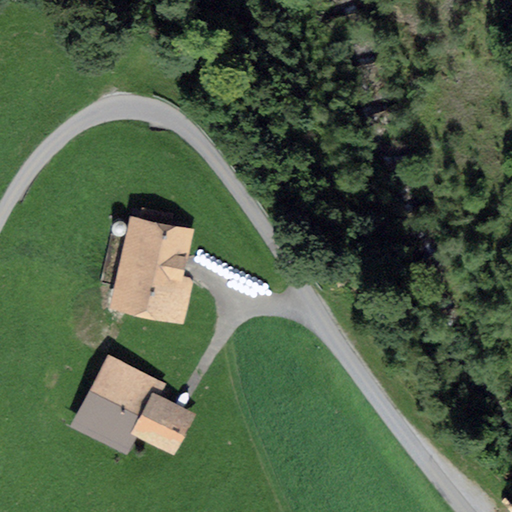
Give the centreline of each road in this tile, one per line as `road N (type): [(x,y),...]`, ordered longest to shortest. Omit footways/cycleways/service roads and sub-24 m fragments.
road 1 (unclassified): [(472,511),(307,302),(199,144),(145,118),(93,118),(41,160),(0,219)]
road 2 (track): [(191,396),(240,304),(307,302)]
